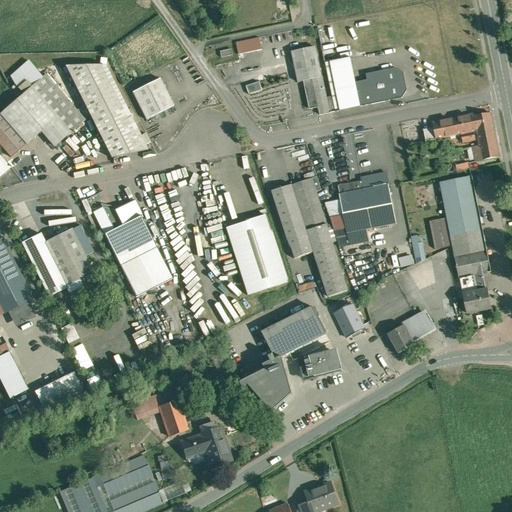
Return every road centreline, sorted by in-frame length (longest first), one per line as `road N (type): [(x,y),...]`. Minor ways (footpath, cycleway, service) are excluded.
road 1 (residential): [(158,0),(265,131),(505,89)]
road 2 (unclassified): [(184,511),(416,370),(511,352)]
road 3 (residential): [(0,198),(167,161),(206,139)]
